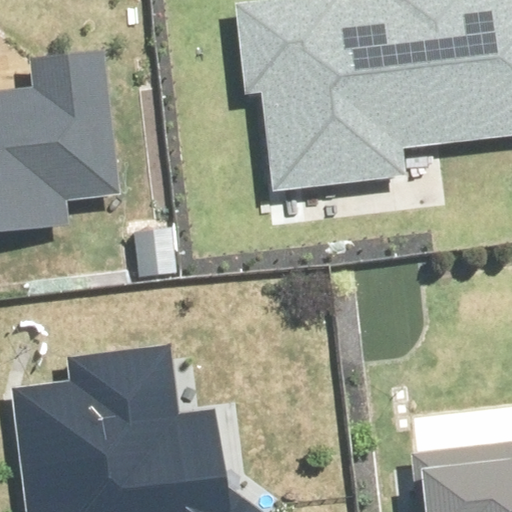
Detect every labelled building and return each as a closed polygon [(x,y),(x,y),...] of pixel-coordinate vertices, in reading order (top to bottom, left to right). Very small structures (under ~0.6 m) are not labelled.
[(511,0),(349,0),(239,12),(248,99),(262,98),(273,197),(401,182),(398,156),(511,143),(511,0)] [(0,241),(64,234),(62,212),(115,206),(98,63),(28,72),(32,101),(0,104),(0,241)] [(177,232),(131,237),(137,284),(182,279),(177,232)] [(23,394),(23,397),(30,511),(242,511),(225,499),(221,421),(174,423),(170,353),(70,358),(71,391),(23,394)] [(511,511),(511,455),(415,465),(420,511),(511,511)]
